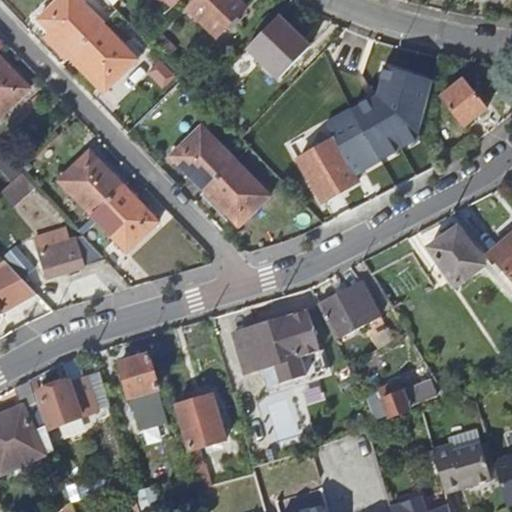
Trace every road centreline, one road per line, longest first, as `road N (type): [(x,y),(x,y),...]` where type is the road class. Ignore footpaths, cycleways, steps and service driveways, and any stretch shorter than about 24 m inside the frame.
road 1 (unclassified): [(0,23),(233,256),(244,281)]
road 2 (residential): [(244,281),(300,265),(511,146)]
road 3 (residential): [(0,366),(56,339),(244,281)]
road 4 (unclassified): [(511,39),(436,33),(333,0)]
